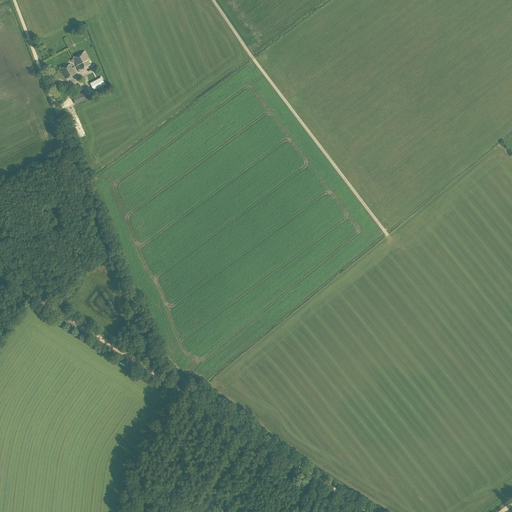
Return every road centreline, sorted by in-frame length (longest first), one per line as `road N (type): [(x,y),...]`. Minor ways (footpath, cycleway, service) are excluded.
road 1 (track): [(372,511),(164,378)]
road 2 (track): [(164,378),(0,278)]
road 3 (track): [(59,113),(13,0)]
